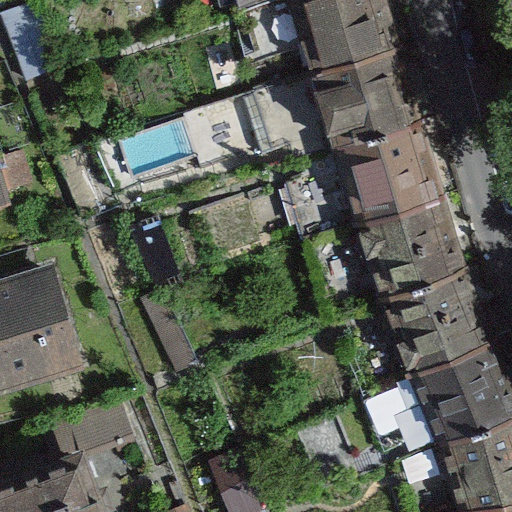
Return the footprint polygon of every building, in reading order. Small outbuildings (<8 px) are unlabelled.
[(299,0),(316,60),(398,37),(388,0),(299,0)] [(398,37),(316,60),(338,137),(420,113),(409,78),(398,37)] [(420,113),(338,137),(360,213),(443,186),(431,149),(420,113)] [(0,137),(0,195),(17,190),(0,137)] [(443,186),(360,213),(387,288),(466,257),(454,222),(443,186)] [(466,257),(387,288),(414,356),(492,327),(480,294),(466,257)] [(0,279),(0,387),(90,360),(59,261),(0,279)] [(492,327),(414,356),(444,434),(511,407),(511,378),(506,363),(492,327)] [(511,407),(444,434),(463,503),(511,489),(511,407)] [(212,452),(237,511),(240,511),(268,500),(242,439),(212,452)] [(107,511),(89,463),(0,497),(0,511),(107,511)] [(511,511),(511,489),(463,503),(463,511),(511,511)]
